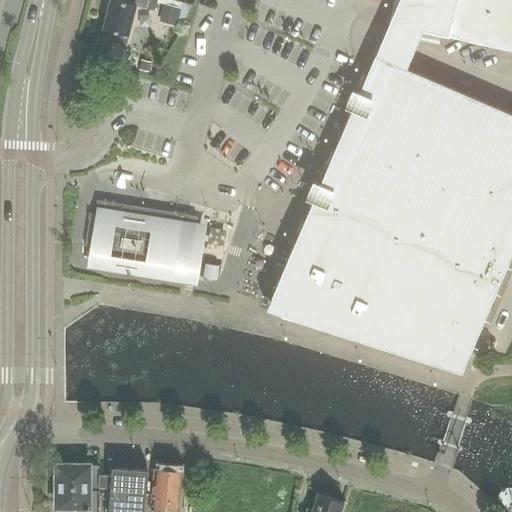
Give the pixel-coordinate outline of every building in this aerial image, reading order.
[(135,7),(154,12),(157,0),(125,0),(125,4),(111,0),(103,31),(114,34),(111,43),(125,47),(128,37),(127,37),(135,7)] [(511,0),(394,0),(390,23),(426,31),(511,50),(511,0)] [(181,9),(164,4),(159,23),(176,27),(181,9)] [(417,51),(426,31),(390,23),(383,39),(375,55),(408,69),(417,51)] [(375,55),(337,145),(511,220),(511,113),(408,69),(375,55)] [(140,60),(137,71),(149,73),(151,63),(140,60)] [(511,220),(337,145),(297,238),(483,319),(511,251),(511,220)] [(89,219),(85,245),(96,247),(94,261),(134,267),(133,269),(142,270),(143,269),(187,276),(196,216),(97,200),(95,214),(89,213),(88,219),(89,219)] [(483,319),(297,238),(267,308),(461,370),(483,319)] [(79,380),(79,402),(175,402),(175,380),(79,380)] [(190,383),(186,405),(293,422),(297,401),(190,383)] [(310,405),(305,427),(409,454),(415,433),(310,405)] [(511,511),(511,489),(474,454),(459,470),(504,511),(511,511)] [(57,465),(57,507),(84,508),(84,511),(98,511),(99,474),(99,466),(89,466),(89,465),(57,465)] [(99,474),(98,511),(145,511),(146,507),(147,494),(146,494),(148,469),(112,467),(112,475),(99,474)] [(145,511),(152,511),(153,508),(180,510),(183,472),(155,470),(153,495),(147,494),(146,507),(145,511)] [(341,511),(344,501),(318,493),(312,510),(308,509),(306,511),(341,511)]
